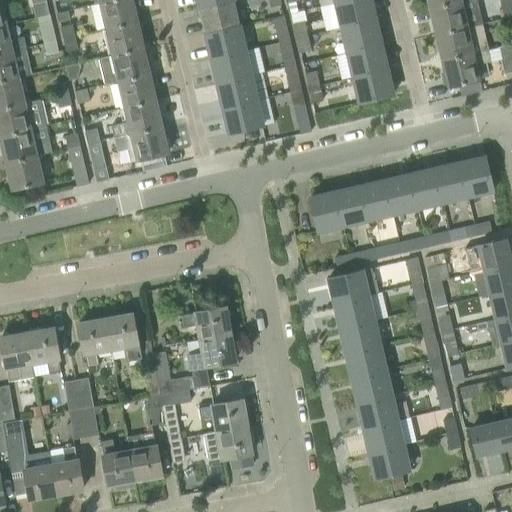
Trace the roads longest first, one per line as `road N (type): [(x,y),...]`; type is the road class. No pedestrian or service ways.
road 1 (residential): [(0,293),(255,248)]
road 2 (residential): [(301,491),(255,248)]
road 3 (residential): [(0,231),(211,182)]
road 4 (residential): [(245,175),(428,133)]
road 5 (residential): [(211,182),(170,0)]
road 6 (residential): [(511,477),(364,511)]
road 7 (residential): [(428,133),(396,0)]
